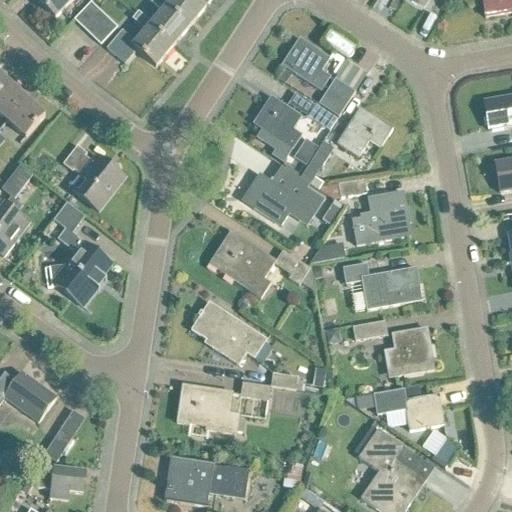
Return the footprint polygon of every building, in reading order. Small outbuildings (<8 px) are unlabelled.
[(41,0),(36,5),(55,22),(76,0),(41,0)] [(188,32),(204,13),(189,0),(174,0),(167,9),(155,0),(150,0),(147,5),(161,16),(164,12),(188,32)] [(189,0),(204,13),(214,0),(189,0)] [(406,0),(423,10),(429,0),(406,0)] [(511,0),(480,0),(484,21),(511,16),(511,0)] [(82,33),(100,15),(91,6),(74,25),(82,33)] [(172,52),(188,32),(164,12),(161,16),(151,28),(137,16),(131,24),(145,35),(148,32),(172,52)] [(91,41),(109,23),(100,15),(82,33),(91,41)] [(109,23),(91,41),(100,50),(117,31),(109,23)] [(325,42),(349,60),(359,47),(335,29),(325,42)] [(135,47),(121,35),(106,53),(124,69),(136,55),(155,71),(172,52),(148,32),(145,35),(135,47)] [(299,42),(281,70),(320,96),(330,81),(321,76),(330,63),(299,42)] [(334,83),(318,108),(338,121),(355,96),(334,83)] [(0,118),(7,125),(26,104),(8,87),(0,95),(0,118)] [(511,100),(483,106),(488,134),(511,129),(511,100)] [(261,133),(255,142),(274,154),(270,160),(283,168),(301,139),(293,134),(301,121),(270,101),(253,128),(261,133)] [(26,104),(7,125),(25,142),(44,121),(26,104)] [(329,135),(337,123),(315,108),(307,121),(329,135)] [(380,152),(392,134),(359,113),(336,148),(358,162),(369,145),(380,152)] [(322,171),(333,153),(323,146),(311,165),(322,171)] [(91,167),(84,161),(86,159),(76,152),(63,169),(72,177),(73,175),(81,181),(70,195),(98,217),(124,183),(95,161),(91,167)] [(511,164),(494,167),(499,197),(511,194),(511,164)] [(15,203),(30,183),(17,174),(2,193),(15,203)] [(279,231),(288,218),(280,212),(289,200),(259,179),(241,205),(279,231)] [(341,202),(367,198),(364,184),(338,188),(341,202)] [(316,216),(323,204),(301,190),(293,202),(316,216)] [(355,250),(410,241),(402,197),(368,203),(371,218),(360,220),(360,222),(351,224),(355,250)] [(72,237),(84,221),(67,207),(54,224),(72,237)] [(333,207),(322,224),(329,229),(341,212),(333,207)] [(0,260),(2,262),(29,228),(4,209),(0,214),(0,260)] [(60,278),(52,288),(82,312),(98,292),(95,290),(111,269),(65,233),(57,243),(76,258),(67,270),(59,271),(60,278)] [(275,265),(230,236),(208,269),(260,303),(270,288),(263,283),(274,267),(290,279),(288,282),(299,289),(310,272),(282,254),(275,265)] [(372,267),(374,275),(393,272),(391,263),(372,267)] [(368,281),(366,269),(342,273),(345,290),(361,287),(363,297),(352,298),(354,315),(366,313),(366,316),(401,310),(401,307),(421,303),(415,273),(368,281)] [(312,273),(314,284),(322,282),(320,272),(312,273)] [(254,363),(266,344),(208,307),(191,335),(212,349),(210,352),(238,370),(246,358),(254,363)] [(355,345),(365,343),(387,339),(384,325),(353,331),(355,345)] [(388,384),(434,376),(426,333),(391,340),(393,355),(383,357),(388,384)] [(13,388),(0,378),(0,408),(4,403),(38,428),(56,403),(21,377),(13,388)] [(296,394),(298,381),(273,378),(271,391),(296,394)] [(268,404),(270,391),(243,387),(241,400),(268,404)] [(235,439),(238,419),(229,418),(232,398),(182,390),(177,427),(206,431),(206,434),(235,439)] [(417,390),(404,392),(404,394),(406,405),(420,403),(417,390)] [(406,405),(404,394),(373,400),(377,420),(405,415),(409,436),(443,430),(438,400),(420,403),(406,405)] [(373,511),(406,511),(425,486),(395,465),(403,453),(370,431),(353,457),(359,461),(358,462),(379,476),(360,503),(373,511)] [(57,465),(72,442),(60,435),(45,458),(57,465)] [(447,470),(458,453),(446,444),(434,461),(447,470)] [(227,473),(213,471),(213,468),(171,461),(165,506),(206,511),(209,499),(245,504),(249,475),(227,471),(227,473)] [(54,474),(40,472),(38,493),(51,494),(49,503),(67,506),(68,497),(82,499),(85,477),(54,473),(54,474)]
